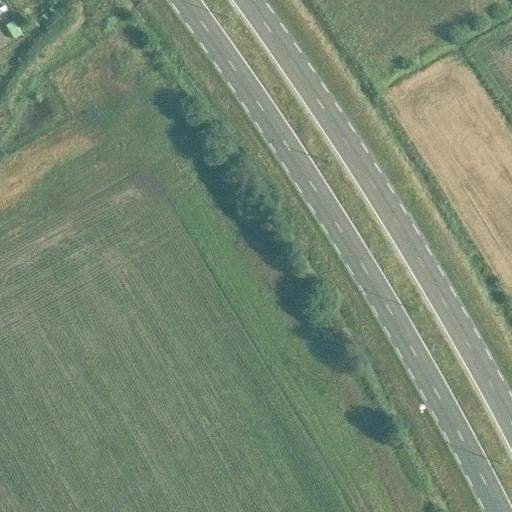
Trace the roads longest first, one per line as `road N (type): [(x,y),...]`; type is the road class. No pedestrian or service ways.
road 1 (primary): [(171,0),(287,162),(435,406),(486,511)]
road 2 (primary): [(511,421),(339,126),(249,0)]
